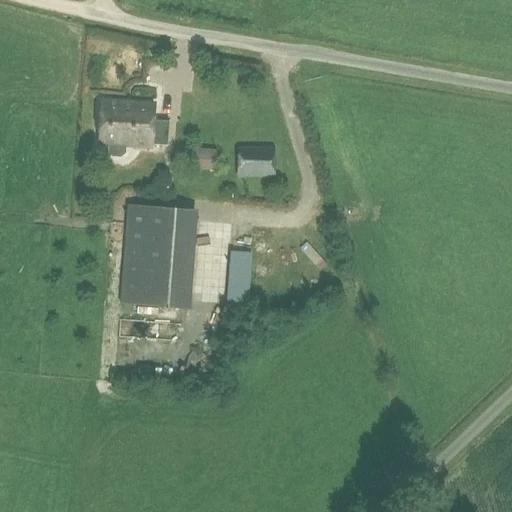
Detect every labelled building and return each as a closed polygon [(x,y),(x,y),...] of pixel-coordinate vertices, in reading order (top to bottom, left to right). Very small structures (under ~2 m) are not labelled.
[(112,155),(120,156),(123,152),(124,144),(150,146),(153,104),(131,103),(131,105),(125,104),(125,102),(103,101),(100,142),(110,143),(109,151),(112,155)] [(272,176),(274,145),(238,144),(236,176),(272,176)] [(192,147),(190,168),(213,170),(216,148),(192,147)] [(175,231),(176,209),(128,205),(127,227),(175,231)] [(298,222),(299,247),(309,247),(308,221),(298,222)] [(270,255),(269,235),(250,236),(251,244),(258,244),(258,256),(270,255)] [(250,253),(232,252),(228,310),(246,312),(250,253)] [(192,339),(170,341),(170,350),(219,348),(218,326),(191,328),(192,339)]
